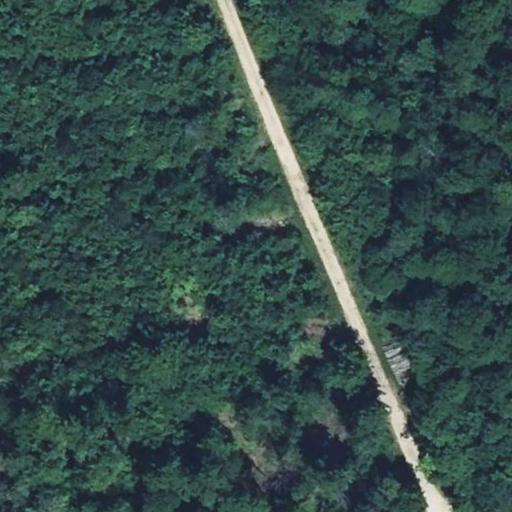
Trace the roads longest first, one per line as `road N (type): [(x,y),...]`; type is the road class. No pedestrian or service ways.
road 1 (track): [(224,0),(432,511)]
road 2 (track): [(511,184),(498,373),(450,511)]
